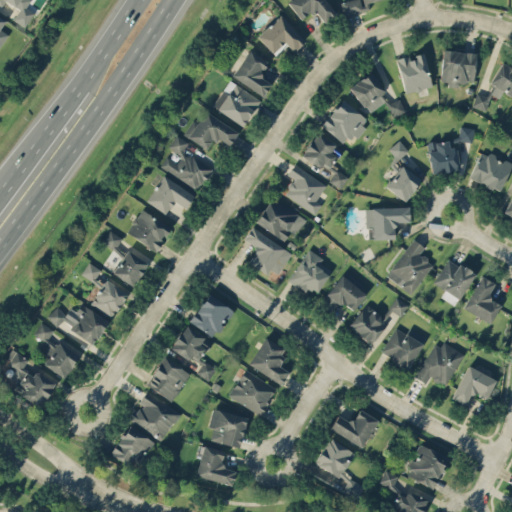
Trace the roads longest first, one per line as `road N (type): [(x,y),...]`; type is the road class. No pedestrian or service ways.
road 1 (residential): [(511,30),(448,17),(404,22),(332,60),(86,411)]
road 2 (residential): [(194,255),(384,397),(497,458)]
road 3 (primary): [(0,244),(171,0)]
road 4 (primary): [(78,87),(1,193)]
